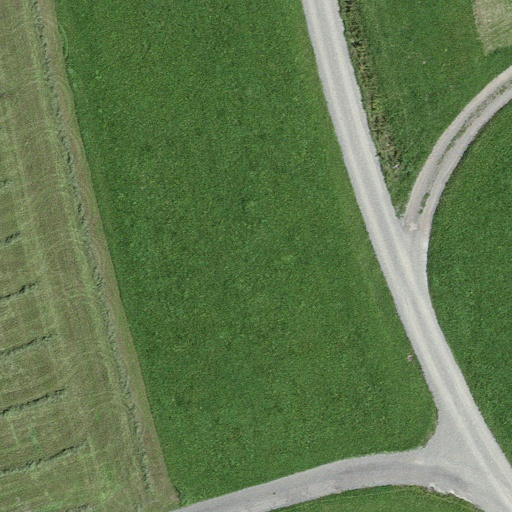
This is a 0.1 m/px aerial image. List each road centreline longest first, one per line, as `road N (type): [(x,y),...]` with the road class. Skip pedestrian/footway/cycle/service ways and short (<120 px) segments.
road 1 (track): [(511,92),(453,142),(412,280),(465,447),(290,511)]
road 2 (track): [(337,0),(412,280)]
